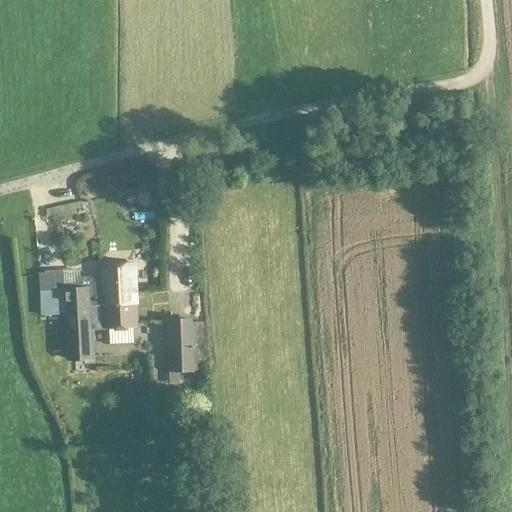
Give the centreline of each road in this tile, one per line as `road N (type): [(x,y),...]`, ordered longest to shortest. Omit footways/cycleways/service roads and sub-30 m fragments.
road 1 (track): [(0,190),(207,129),(469,78),(485,62),(485,0)]
road 2 (track): [(480,71),(511,443)]
